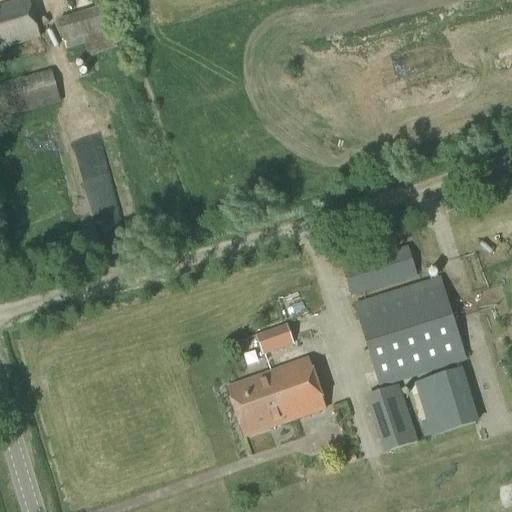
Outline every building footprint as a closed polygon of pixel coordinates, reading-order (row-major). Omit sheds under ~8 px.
[(0,50),(40,39),(26,0),(21,0),(0,6),(0,50)] [(116,48),(103,6),(57,21),(65,50),(84,45),(87,58),(116,48)] [(0,111),(2,119),(59,102),(50,71),(0,86),(0,111)] [(102,188),(88,192),(95,212),(108,207),(102,188)] [(351,295),(371,289),(415,275),(407,248),(342,268),(351,295)] [(379,387),(465,361),(440,280),(354,307),(379,387)] [(263,356),(292,344),(285,326),(256,336),(263,356)] [(266,375),(283,423),(325,408),(308,360),(266,375)] [(430,438),(476,424),(459,370),(414,384),(430,438)] [(242,438),(283,423),(266,375),(225,390),(242,438)] [(384,453),(418,441),(399,385),(365,397),(384,453)]
